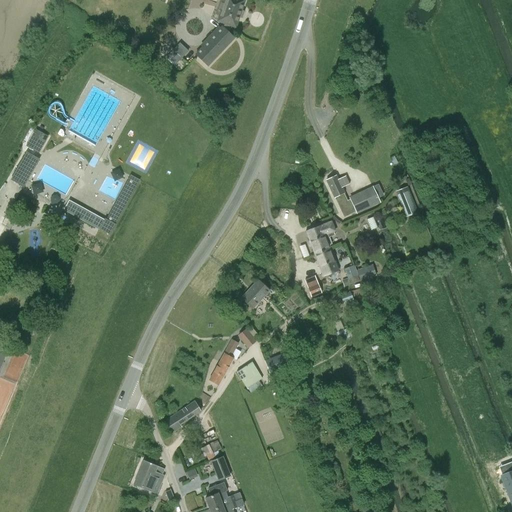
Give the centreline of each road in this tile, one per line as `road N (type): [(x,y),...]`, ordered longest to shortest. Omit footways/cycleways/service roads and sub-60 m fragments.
road 1 (secondary): [(126,390),(169,302),(241,192),(310,0)]
road 2 (track): [(164,455),(240,360),(333,295)]
road 3 (unclassified): [(185,511),(147,411),(126,390)]
road 4 (secondary): [(77,511),(126,390)]
